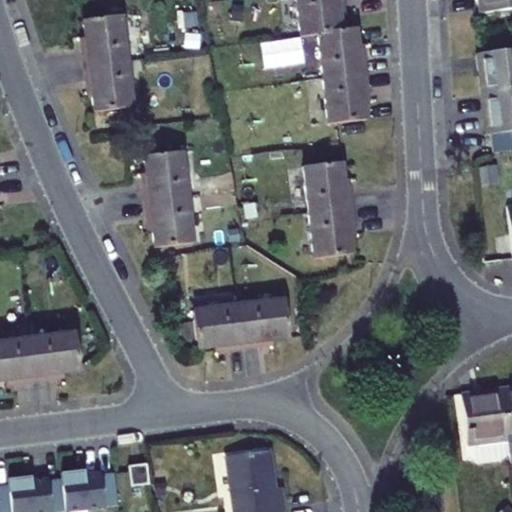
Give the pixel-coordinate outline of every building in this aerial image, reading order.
[(511,0),(478,0),(480,13),(475,13),(477,29),(511,24),(511,0)] [(333,1),(288,7),(294,53),(310,51),(332,49),(329,17),(335,17),(333,1)] [(74,80),(120,75),(115,31),(75,37),(79,66),(72,67),(74,80)] [(332,49),(310,51),(314,95),(357,90),(355,73),(350,74),(347,47),(332,49)] [(511,67),(470,72),(473,90),(479,89),(481,112),(511,108),(511,67)] [(74,80),(76,97),(83,96),(87,126),(126,121),(120,75),(74,80)] [(357,90),(314,95),(319,137),(357,134),(353,106),(359,105),(357,90)] [(511,108),(481,112),(484,135),(477,135),(479,152),(511,147),(511,108)] [(132,217),(176,213),(171,168),(133,172),(136,203),(130,203),(132,217)] [(330,181),(292,186),(297,231),(341,225),(339,208),(333,209),(330,181)] [(176,213),(132,217),(134,233),(140,233),(144,263),(181,259),(176,213)] [(511,216),(503,218),(511,270),(511,216)] [(341,225),(297,231),(301,275),(342,271),(338,242),(343,242),(341,225)] [(273,312),(227,317),(232,363),(249,361),(248,355),(277,352),(273,312)] [(232,363),(227,317),(182,322),(187,362),(217,358),(218,365),(232,363)] [(14,342),(19,387),(34,385),(33,379),(65,376),(60,336),(14,342)] [(14,342),(0,343),(0,382),(3,382),(4,388),(19,387),(14,342)] [(498,460),(499,463),(511,461),(511,393),(506,395),(507,400),(490,403),(498,460)] [(498,460),(490,403),(472,406),(471,400),(450,404),(459,467),(467,471),(494,467),(498,460)] [(145,463),(128,466),(131,487),(148,484),(145,463)] [(255,469),(212,474),(216,511),(268,511),(267,504),(260,504),(255,469)] [(67,503),(68,511),(122,505),(120,496),(106,498),(102,474),(87,475),(86,470),(62,473),(63,478),(66,495),(67,503)] [(102,474),(106,498),(120,496),(117,472),(102,474)] [(13,509),(13,511),(59,511),(68,511),(67,503),(53,504),(49,480),(33,482),(32,476),(8,479),(8,482),(9,484),(13,509)] [(49,480),(53,504),(67,503),(66,495),(63,478),(49,480)] [(9,484),(0,485),(0,510),(13,509),(9,484)]
